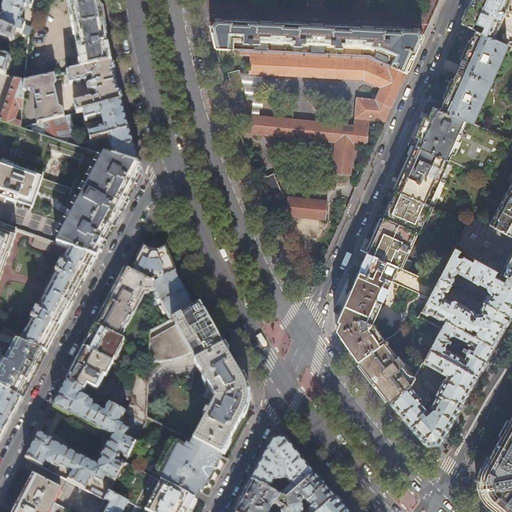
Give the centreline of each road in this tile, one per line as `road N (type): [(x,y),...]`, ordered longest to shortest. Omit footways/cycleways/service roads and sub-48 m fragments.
road 1 (residential): [(454,0),(304,339)]
road 2 (primary): [(304,339),(226,195),(185,65),(174,0)]
road 3 (residential): [(0,474),(173,159)]
road 4 (primary): [(173,159),(224,280),(283,384)]
road 5 (primary): [(438,501),(370,431),(304,339)]
road 6 (primary): [(283,384),(390,511)]
road 7 (primary): [(133,0),(173,159)]
road 8 (residential): [(438,501),(511,367)]
road 9 (residential): [(283,384),(216,511)]
